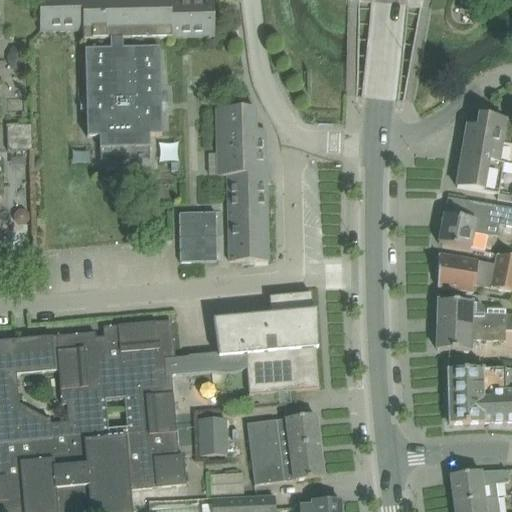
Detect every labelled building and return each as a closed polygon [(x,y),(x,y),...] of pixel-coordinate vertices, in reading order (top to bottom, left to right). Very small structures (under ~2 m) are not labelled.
[(39,0),(40,14),(40,32),(83,31),(83,41),(110,40),(110,51),(83,52),(86,138),(99,138),(100,150),(150,149),(149,136),(161,136),(159,50),(122,51),(122,40),(172,39),(215,38),(214,0),(183,0),(135,1),(134,0),(39,0)] [(256,140),(255,110),(217,112),(218,178),(228,178),(230,264),(269,263),(266,153),(264,153),(264,140),(256,140)] [(511,148),(511,147),(511,122),(479,117),(477,128),(467,127),(462,157),(499,163),(502,147),(511,148)] [(7,126),(7,139),(32,138),(32,126),(7,126)] [(8,152),(33,151),(32,138),(7,139),(8,152)] [(499,196),(504,164),(499,163),(462,157),(457,189),(499,196)] [(444,216),(439,245),(453,248),(470,251),(484,253),(487,237),(497,237),(499,226),(511,228),(511,210),(496,208),(467,203),(464,220),(444,216)] [(216,215),(179,216),(180,264),(217,264),(216,215)] [(511,259),(497,257),(495,268),(478,265),(478,264),(439,257),(438,290),(473,296),(475,286),(511,293),(511,259)] [(12,296),(37,294),(36,281),(11,283),(12,296)] [(0,511),(132,511),(131,492),(167,489),(186,487),(184,457),(179,457),(175,416),(172,381),(172,377),(212,374),(219,375),(226,375),(233,375),(240,373),(247,370),(247,374),(249,397),(314,391),(320,391),(316,351),(318,351),(317,313),(313,313),(311,295),(298,296),(270,299),(271,316),(214,322),(219,356),(189,358),(189,360),(175,361),(172,323),(103,329),(104,339),(96,340),(96,335),(56,338),(0,343),(0,511)] [(439,303),(438,327),(505,330),(505,333),(511,332),(511,316),(506,316),(505,316),(505,311),(487,310),(486,315),(485,315),(485,312),(483,308),(480,305),(476,304),(472,304),(459,304),(440,303),(439,303)] [(438,327),(437,352),(448,352),(457,352),(471,353),(471,342),(505,343),(505,333),(505,330),(438,327)] [(449,372),(447,372),(447,373),(449,425),(449,426),(454,426),(455,426),(511,424),(511,371),(505,370),(480,371),(480,362),(469,360),(456,358),(448,359),(449,372)] [(320,448),(316,417),(286,421),(286,420),(247,426),(249,446),(251,457),(320,448)] [(200,458),(227,457),(226,421),(199,422),(200,458)] [(295,483),(304,482),(324,479),(320,448),(251,457),(256,488),(295,483)] [(481,473),(450,477),(454,505),(485,501),(497,499),(495,486),(509,485),(507,474),(507,472),(506,473),(481,474),(481,473)] [(211,496),(244,495),(243,475),(211,476),(211,496)] [(275,511),(275,499),(212,502),(212,511),(275,511)] [(485,501),(454,505),(454,511),(498,511),(497,499),(485,501)] [(341,511),(341,503),(326,503),(321,504),(312,504),(312,507),(300,508),(295,508),(295,511),(341,511)]
